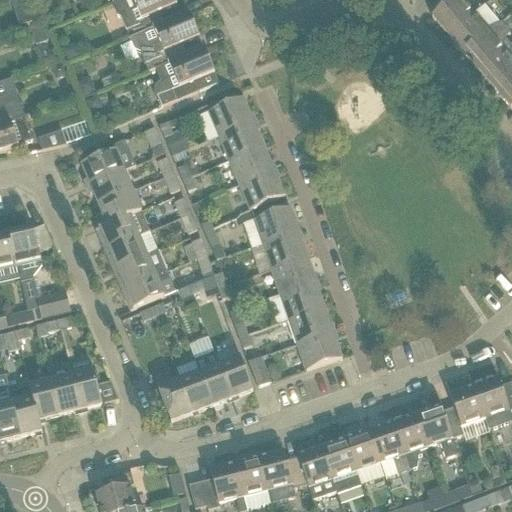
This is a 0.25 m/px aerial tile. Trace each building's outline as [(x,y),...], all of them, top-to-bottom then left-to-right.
[(26,0),(9,0),(13,9),(28,4),(26,0)] [(124,0),(112,5),(112,6),(116,17),(121,19),(129,39),(139,35),(161,26),(156,15),(162,13),(165,12),(177,7),(173,0),(124,0)] [(474,16),(460,0),(454,0),(432,19),(448,38),(474,16)] [(474,16),(448,38),(464,56),(501,25),(501,24),(500,25),(484,7),(474,16)] [(139,35),(129,39),(134,51),(139,53),(148,74),(155,70),(169,65),(183,59),(178,48),(184,45),(199,39),(198,35),(191,20),(189,14),(169,22),(161,26),(139,35)] [(504,40),(509,35),(501,25),(464,56),(479,74),(511,46),(510,48),(504,40)] [(495,93),(511,78),(511,46),(479,74),(495,93)] [(68,48),(62,51),(67,63),(79,57),(77,51),(68,48)] [(154,91),(154,94),(158,103),(161,110),(199,94),(195,82),(214,74),(204,50),(183,59),(169,65),(175,78),(161,84),(160,85),(157,86),(155,88),(154,91)] [(63,66),(52,70),(54,76),(61,80),(67,78),(63,66)] [(511,78),(495,93),(511,111),(511,110),(511,78)] [(83,83),(77,86),(82,98),(94,93),(91,87),(83,83)] [(13,97),(0,102),(0,126),(10,123),(24,118),(25,118),(18,101),(15,102),(13,97)] [(97,99),(86,104),(91,114),(96,112),(99,104),(97,99)] [(219,138),(253,124),(243,99),(208,114),(219,138)] [(0,154),(33,143),(24,118),(10,123),(0,126),(0,154)] [(229,163),(263,148),(253,124),(219,138),(229,163)] [(183,133),(174,137),(169,125),(159,129),(172,159),(191,151),(183,133)] [(151,151),(161,147),(154,131),(144,135),(151,151)] [(66,147),(61,133),(37,141),(42,153),(66,147)] [(84,183),(86,190),(124,174),(136,169),(125,143),(112,148),(115,154),(81,168),(87,182),(84,183)] [(239,188),(274,173),(263,148),(229,163),(239,188)] [(163,181),(174,176),(167,160),(157,164),(163,181)] [(186,168),(177,172),(182,183),(191,179),(186,168)] [(250,212),(284,198),(274,173),(239,188),(250,212)] [(99,208),(133,194),(124,174),(86,190),(89,196),(93,195),(99,208)] [(170,196),(180,192),(174,176),(163,181),(170,196)] [(191,179),(182,183),(186,194),(196,190),(191,179)] [(96,233),(141,213),(133,194),(99,208),(104,222),(100,223),(103,229),(96,232),(96,233)] [(184,201),(175,205),(181,221),(191,217),(184,201)] [(262,247),(298,235),(289,209),(254,222),(262,247)] [(141,213),(96,233),(105,253),(139,239),(150,234),(141,213)] [(187,238),(198,233),(191,217),(181,221),(187,238)] [(205,235),(214,231),(210,224),(201,227),(205,235)] [(42,269),(41,264),(34,231),(10,236),(17,270),(18,270),(21,285),(34,282),(33,280),(42,269)] [(221,247),(214,231),(205,235),(212,251),(211,252),(216,263),(226,259),(221,247)] [(271,272),(306,260),(298,235),(262,247),(271,272)] [(0,274),(17,270),(10,236),(0,238),(0,274)] [(113,273),(147,259),(139,239),(105,253),(113,273)] [(197,262),(207,258),(202,242),(191,245),(191,247),(184,249),(189,264),(192,264),(197,262)] [(203,282),(213,278),(207,258),(197,262),(192,264),(197,262),(203,282)] [(147,259),(113,273),(121,293),(156,279),(147,259)] [(280,297),(315,285),(306,260),(271,272),(280,297)] [(159,287),(170,282),(167,274),(156,279),(121,293),(130,313),(164,299),(159,287)] [(217,291),(227,287),(223,276),(213,279),(217,289),(217,291)] [(200,283),(189,288),(192,298),(200,294),(204,292),(205,294),(217,289),(213,279),(213,278),(203,282),(200,283)] [(288,322),(324,310),(315,285),(280,297),(288,322)] [(221,303),(230,299),(227,287),(217,291),(221,303)] [(189,288),(177,293),(184,309),(195,304),(192,298),(189,288)] [(30,325),(69,315),(64,295),(36,302),(36,303),(25,305),(27,313),(27,314),(30,325)] [(155,319),(166,314),(163,306),(151,311),(155,319)] [(297,347),(333,335),(324,310),(288,322),(297,347)] [(143,324),(155,319),(151,311),(140,316),(143,324)] [(30,325),(27,314),(27,313),(5,319),(4,314),(3,314),(7,331),(30,325)] [(72,320),(58,324),(60,333),(64,350),(67,362),(73,360),(70,349),(66,330),(74,328),(72,320)] [(48,336),(60,333),(58,324),(37,329),(39,340),(49,338),(48,336)] [(238,339),(247,336),(243,325),(234,328),(238,339)] [(18,344),(30,341),(28,331),(16,334),(18,344)] [(20,352),(18,344),(16,334),(3,337),(8,355),(20,352)] [(306,372),(341,360),(333,335),(297,347),(306,372)] [(243,352),(251,348),(247,336),(238,339),(243,352)] [(214,355),(194,362),(199,375),(212,408),(232,401),(219,367),(214,355)] [(240,359),(220,367),(216,357),(215,357),(232,401),(253,393),(240,359)] [(271,384),(263,366),(261,360),(248,365),(258,389),(271,384)] [(69,366),(48,372),(51,383),(60,418),(80,413),(72,378),(69,366)] [(102,407),(97,388),(93,373),(72,378),(80,413),(102,407)] [(199,375),(178,383),(191,416),(212,408),(199,375)] [(498,380),(474,389),(485,422),(489,433),(511,424),(511,385),(501,389),(498,380)] [(39,423),(60,418),(51,383),(30,389),(41,434),(42,434),(39,423)] [(171,424),(191,416),(178,383),(158,391),(171,424)] [(30,389),(9,394),(20,440),(41,434),(30,389)] [(461,430),(485,422),(474,389),(449,397),(454,410),(443,414),(441,408),(440,409),(452,441),(463,437),(461,430)] [(9,394),(0,396),(0,444),(20,440),(9,394)] [(452,441),(440,409),(417,417),(428,450),(440,446),(445,461),(457,457),(452,441)] [(417,417),(393,425),(409,473),(416,470),(418,453),(428,450),(417,417)] [(397,477),(409,473),(393,425),(369,433),(380,466),(392,462),(397,477)] [(356,474),(380,466),(369,433),(345,441),(356,474)] [(361,487),(356,474),(345,441),(321,450),(332,482),(337,494),(337,496),(361,487)] [(337,494),(332,482),(321,450),(297,458),(307,488),(312,503),(337,494)] [(298,460),(286,463),(284,454),(259,460),(271,505),(295,499),(293,491),(307,488),(297,458),(298,460)] [(245,511),(271,505),(259,460),(235,466),(245,511)] [(244,511),(245,511),(235,466),(210,472),(212,482),(201,485),(207,509),(207,511),(211,511),(220,510),(219,506),(236,502),(238,511),(244,511)] [(137,511),(132,488),(134,487),(131,475),(102,482),(105,494),(96,496),(100,511),(140,511),(145,511),(145,510),(138,511),(137,511)] [(173,488),(181,486),(178,475),(170,478),(173,488)] [(195,511),(207,509),(201,485),(189,488),(195,511)] [(181,486),(171,489),(174,499),(184,497),(181,486)] [(444,497),(441,488),(426,493),(429,503),(421,506),(422,511),(436,511),(448,508),(444,497)] [(448,508),(472,500),(468,489),(444,497),(448,508)] [(511,497),(509,490),(498,494),(503,506),(511,502),(511,497)] [(485,499),(461,507),(463,511),(487,511),(490,511),(485,499)] [(180,511),(188,511),(186,500),(178,502),(180,511)]
